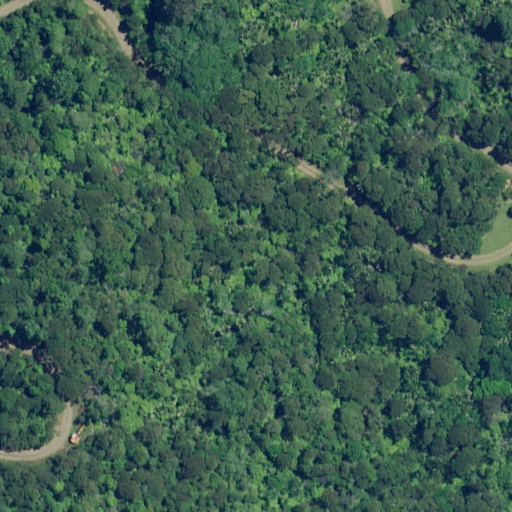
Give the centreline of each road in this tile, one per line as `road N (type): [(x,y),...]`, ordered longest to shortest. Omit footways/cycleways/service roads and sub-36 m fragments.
road 1 (track): [(86,0),(373,276),(448,294),(496,272),(511,219)]
road 2 (track): [(511,208),(505,178),(335,17),(328,0)]
